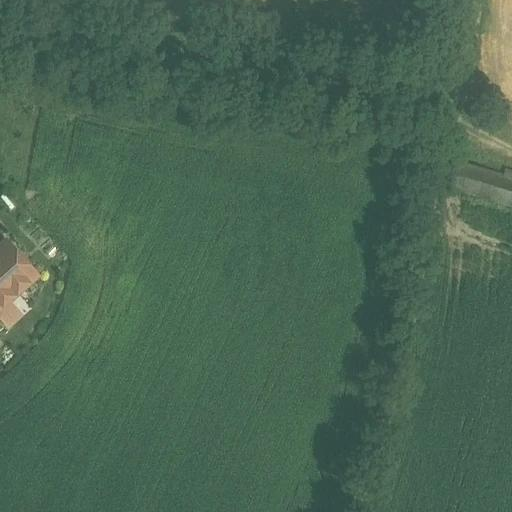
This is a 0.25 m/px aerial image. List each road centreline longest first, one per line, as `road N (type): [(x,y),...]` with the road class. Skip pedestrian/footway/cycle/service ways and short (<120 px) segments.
road 1 (track): [(0,39),(257,84),(440,129),(511,156)]
road 2 (unknown): [(455,135),(469,0)]
